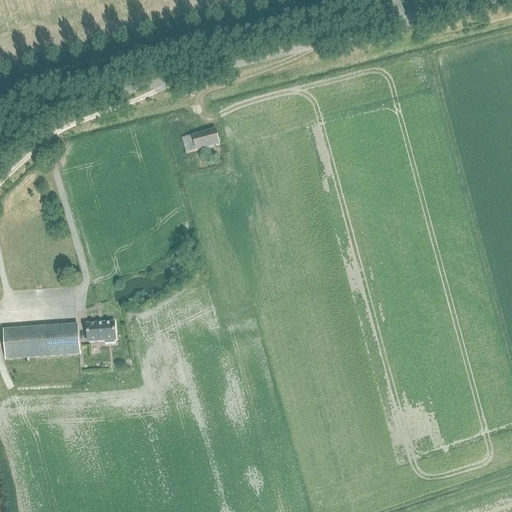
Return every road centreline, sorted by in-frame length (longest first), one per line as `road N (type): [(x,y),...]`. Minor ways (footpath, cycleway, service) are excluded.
road 1 (unclassified): [(400,24),(76,105),(40,120),(0,154)]
road 2 (track): [(0,183),(61,127),(161,84)]
road 3 (track): [(83,289),(86,275),(45,138)]
